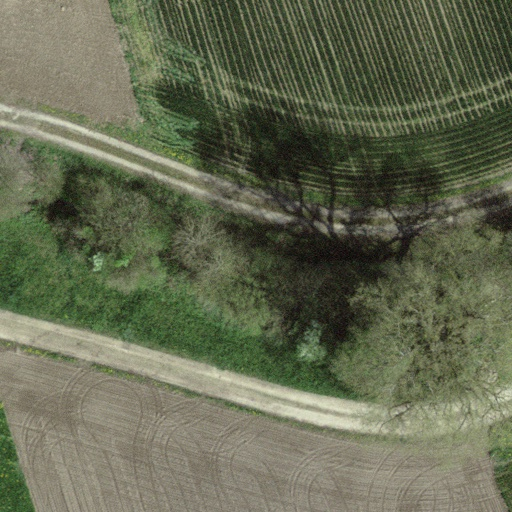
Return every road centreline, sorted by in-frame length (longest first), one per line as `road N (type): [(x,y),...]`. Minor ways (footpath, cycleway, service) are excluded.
road 1 (track): [(0,120),(126,151),(317,221),(397,238),(511,201)]
road 2 (track): [(0,326),(387,429),(485,422),(511,407)]
